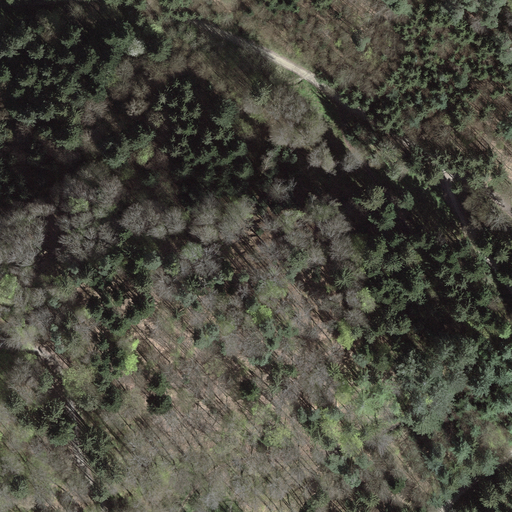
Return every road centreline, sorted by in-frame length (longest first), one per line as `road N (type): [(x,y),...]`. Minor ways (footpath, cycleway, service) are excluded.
road 1 (track): [(105,511),(74,444),(63,375),(40,350),(0,344)]
road 2 (track): [(439,163),(281,62)]
road 3 (track): [(281,62),(215,30),(117,0)]
road 4 (track): [(511,290),(475,245),(439,163)]
